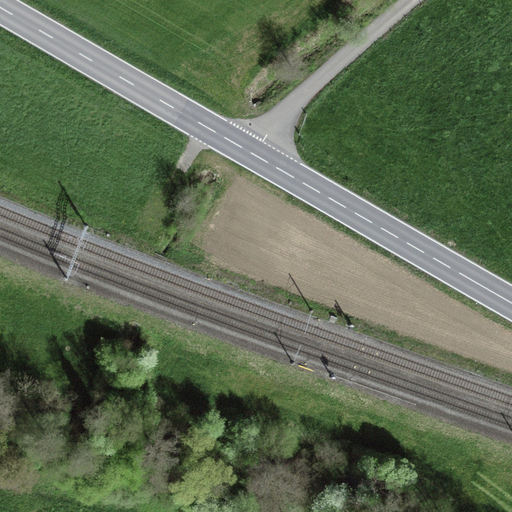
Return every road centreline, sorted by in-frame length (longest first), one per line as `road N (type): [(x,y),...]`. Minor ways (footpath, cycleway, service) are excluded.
road 1 (primary): [(252,154),(511,302)]
road 2 (primary): [(0,7),(252,154)]
road 3 (residential): [(410,0),(286,108),(252,154)]
